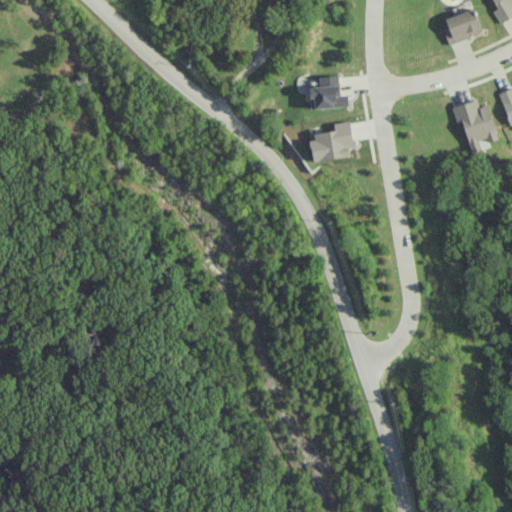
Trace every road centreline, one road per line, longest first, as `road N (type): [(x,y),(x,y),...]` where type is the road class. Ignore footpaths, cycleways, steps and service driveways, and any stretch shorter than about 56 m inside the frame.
road 1 (residential): [(402,511),(340,302),(290,187),(261,148),(92,0)]
road 2 (residential): [(360,363),(387,349),(409,311),(376,89),(374,0)]
road 3 (residential): [(376,89),(443,76),(511,48)]
